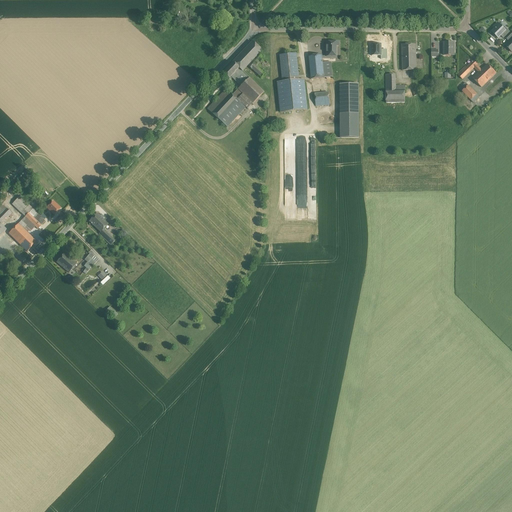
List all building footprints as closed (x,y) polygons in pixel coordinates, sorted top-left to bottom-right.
[(505,31),(498,23),(494,27),(496,29),(492,32),(498,38),(505,31)] [(252,42),(232,63),(242,72),(242,71),(247,66),(258,54),(262,51),(252,42)] [(338,42),(326,42),(326,56),(326,57),(336,57),(336,46),(338,46),(338,42)] [(454,43),(444,43),(443,55),(454,55),(454,43)] [(416,45),(402,45),(402,53),(416,53),(416,45)] [(416,53),(402,53),(403,70),(411,70),(411,74),(416,74),(416,53)] [(258,54),(247,66),(261,77),(264,74),(255,66),(262,59),(258,54)] [(296,54),(280,55),(283,82),(278,82),(281,113),(307,110),(304,80),(299,80),(296,54)] [(322,55),(308,56),(311,79),(325,78),(323,63),(323,59),(322,56),(322,55)] [(481,88),(496,74),(487,65),(481,70),(477,65),(478,65),(474,61),(467,67),(466,66),(457,74),(462,80),(474,68),(479,73),(473,79),(481,88)] [(331,62),(323,63),(325,78),(333,77),(331,62)] [(242,72),(232,63),(223,73),(229,79),(230,78),(240,87),(249,78),(242,71),(242,72)] [(395,75),(386,75),(386,91),(395,90),(395,86),(395,75)] [(240,87),(238,89),(242,94),(252,104),(264,93),(249,78),(240,87)] [(459,89),(473,103),(479,97),(466,83),(459,89)] [(358,84),(340,84),(341,138),(359,138),(358,84)] [(405,86),(395,86),(395,90),(386,91),(386,103),(405,103),(405,86)] [(226,89),(207,109),(220,121),(238,101),(237,99),(232,95),(226,89)] [(242,94),(238,89),(232,95),(237,99),(242,94)] [(328,92),(315,94),(316,106),(330,105),(328,92)] [(238,101),(220,121),(227,128),(246,108),(238,101)] [(29,206),(19,197),(12,204),(22,214),(29,206)] [(60,209),(53,201),(47,208),(54,215),(60,209)] [(0,236),(6,230),(1,224),(12,213),(1,203),(0,204),(0,236)] [(29,206),(22,214),(25,217),(33,209),(29,206)] [(35,211),(33,209),(25,217),(35,227),(38,229),(45,221),(35,211)] [(100,216),(97,213),(89,221),(91,223),(91,224),(92,224),(100,232),(103,230),(108,224),(104,221),(106,219),(101,214),(100,216)] [(35,227),(25,217),(21,220),(27,226),(32,230),(35,227)] [(28,234),(18,224),(9,233),(19,244),(28,234)] [(115,241),(103,230),(100,232),(99,234),(111,246),(115,241)] [(28,234),(19,244),(27,252),(37,242),(28,234)] [(77,264),(64,253),(56,262),(69,273),(77,264)] [(98,260),(90,254),(85,259),(88,261),(93,265),(93,266),(98,260)] [(108,276),(101,283),(104,285),(111,278),(108,276)]
